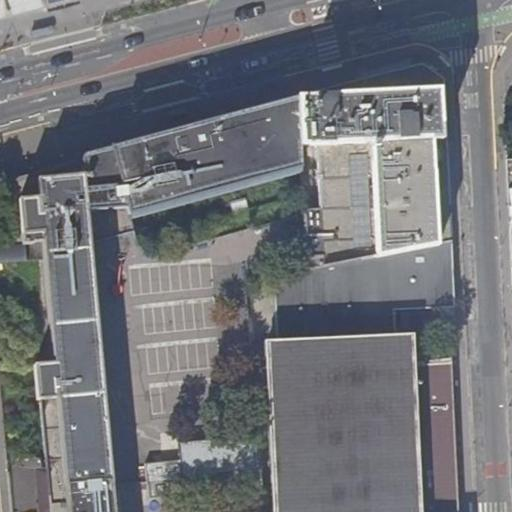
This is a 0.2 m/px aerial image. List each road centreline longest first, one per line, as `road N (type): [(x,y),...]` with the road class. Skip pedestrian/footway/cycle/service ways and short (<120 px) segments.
road 1 (residential): [(473,0),(496,511)]
road 2 (primary): [(0,114),(271,45)]
road 3 (primary): [(260,7),(0,74)]
road 4 (primary): [(271,45),(456,0)]
